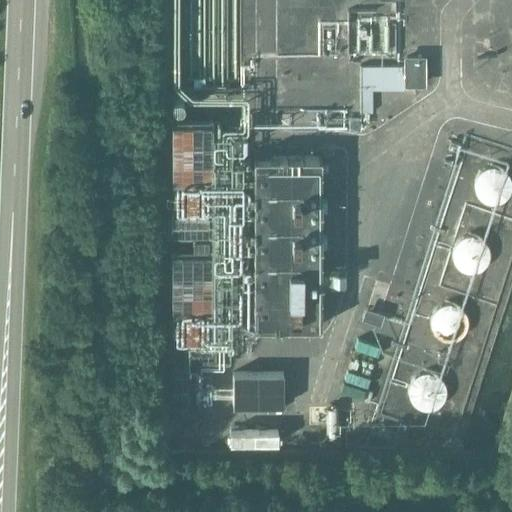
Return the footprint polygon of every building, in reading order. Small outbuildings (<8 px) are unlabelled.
[(426,88),(426,59),(406,59),(406,68),(360,68),(360,114),(363,114),(365,114),(368,114),(370,114),(371,88),(426,88)] [(172,125),(173,241),(211,240),(211,125),(172,125)] [(253,326),(320,326),(320,158),(253,158),(253,326)] [(511,176),(510,174),(505,169),(501,168),(497,167),(488,168),(482,171),(479,174),(476,178),(475,185),(475,193),(477,196),(479,200),(485,205),(492,207),(497,207),(501,206),(508,202),(511,196),(511,176)] [(494,257),(494,256),(493,248),(491,244),(488,240),(482,236),(475,233),(471,233),(466,234),(463,236),(458,238),(454,245),(452,248),(451,253),(452,260),(454,265),(456,268),(462,273),(466,275),(470,276),(479,275),(486,271),(489,268),(492,264),(494,257)] [(173,254),(173,336),(211,336),(212,254),(173,254)] [(432,320),(435,331),(440,337),(446,340),(454,341),(461,338),(466,333),(469,325),(468,318),(464,311),(458,306),(450,305),(442,307),(435,314),(432,320)] [(448,393),(448,392),(447,387),(444,381),(442,378),(439,376),(432,374),(427,373),(424,374),(417,377),(412,381),(410,387),(410,394),(413,401),(416,405),(422,409),(428,411),(436,410),(442,406),(446,401),(447,397),(448,393)]
